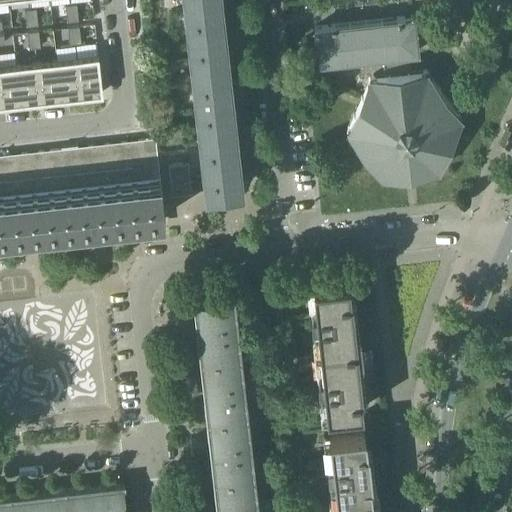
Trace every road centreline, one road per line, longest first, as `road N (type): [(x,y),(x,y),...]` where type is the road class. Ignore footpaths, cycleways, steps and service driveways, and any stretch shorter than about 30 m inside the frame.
road 1 (residential): [(149,444),(131,268),(287,250)]
road 2 (secondary): [(503,250),(452,392),(443,511)]
road 3 (residential): [(287,250),(259,0)]
road 4 (unclassified): [(117,0),(130,117),(0,131)]
road 5 (residential): [(287,250),(434,234),(503,250)]
road 6 (residential): [(0,460),(149,444)]
road 7 (secondary): [(497,511),(511,389)]
